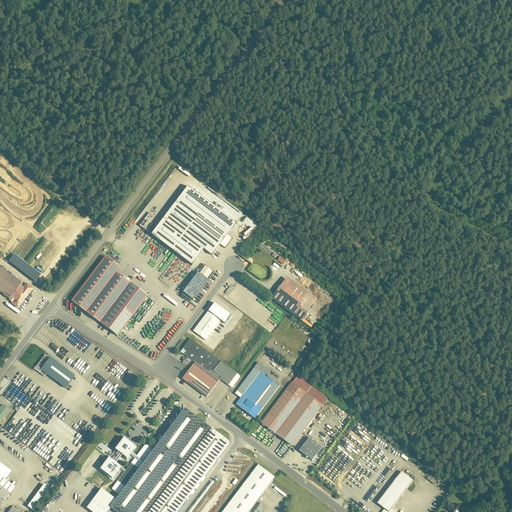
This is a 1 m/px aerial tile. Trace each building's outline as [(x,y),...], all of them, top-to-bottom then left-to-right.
[(188,186),(152,235),(193,266),(205,250),(213,256),(221,244),(225,247),(232,238),(228,235),(237,222),(188,186)] [(106,256),(72,301),(117,335),(147,294),(116,272),(120,266),(106,256)] [(281,256),(277,262),(283,266),(287,261),(281,256)] [(214,271),(204,264),(182,295),(192,302),(214,271)] [(20,283),(0,267),(0,292),(8,299),(6,301),(17,309),(33,288),(22,280),(20,283)] [(306,295),(286,279),(270,301),(299,323),(307,312),(298,306),(306,295)] [(214,304),(193,333),(206,342),(221,322),(224,324),(231,316),(214,304)] [(190,339),(180,353),(227,386),(237,372),(190,339)] [(50,358),(41,370),(65,388),(74,375),(50,358)] [(258,363),(237,391),(242,396),(235,405),(255,420),(279,389),(266,379),(271,373),(258,363)] [(291,383),(261,425),(293,448),(323,406),(310,396),(317,386),(299,374),(292,384),(291,383)] [(0,421),(9,411),(2,406),(0,408),(0,421)] [(119,495),(115,500),(101,490),(86,509),(89,511),(107,511),(110,509),(114,511),(178,511),(230,443),(184,409),(153,450),(119,495)] [(109,460),(100,471),(112,479),(119,470),(124,474),(125,472),(120,469),(121,468),(117,464),(122,457),(127,460),(131,455),(136,458),(137,457),(133,453),(137,448),(124,439),(115,451),(119,455),(114,463),(109,460)] [(308,439),(299,452),(312,461),(321,448),(308,439)] [(148,446),(145,446),(137,457),(136,458),(125,472),(124,474),(112,490),(119,495),(153,450),(148,446)] [(258,465),(223,511),(250,511),(276,478),(258,465)] [(401,472),(377,504),(385,509),(382,511),(396,511),(398,510),(394,507),(414,481),(401,472)] [(15,487),(0,476),(0,502),(5,496),(8,497),(15,487)] [(44,484),(28,507),(34,511),(35,511),(52,490),(44,484)] [(449,502),(445,508),(450,511),(460,511),(462,510),(455,506),(455,507),(449,502)]
